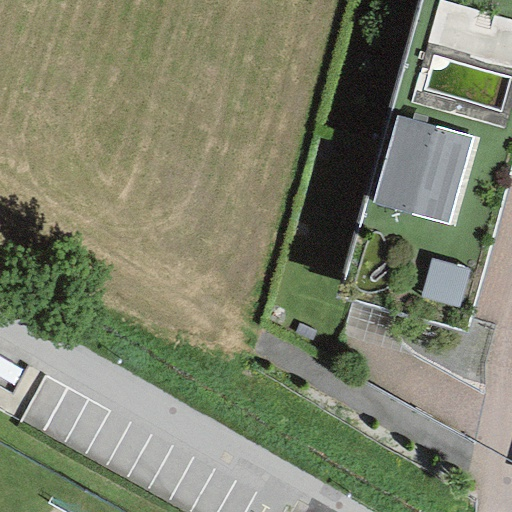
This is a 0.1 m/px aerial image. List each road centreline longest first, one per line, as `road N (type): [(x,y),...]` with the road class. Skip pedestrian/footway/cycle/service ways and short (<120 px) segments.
road 1 (residential): [(318,511),(0,317)]
road 2 (unknown): [(497,511),(511,355)]
